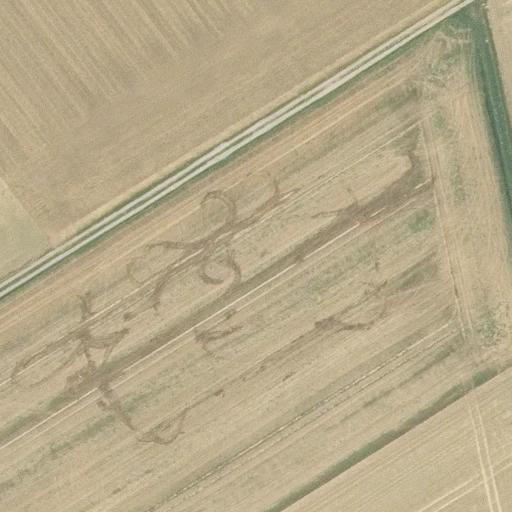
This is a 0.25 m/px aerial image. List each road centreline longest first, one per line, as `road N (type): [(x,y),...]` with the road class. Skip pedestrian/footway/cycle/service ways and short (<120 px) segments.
road 1 (track): [(484,0),(0,298)]
road 2 (track): [(480,2),(511,154)]
